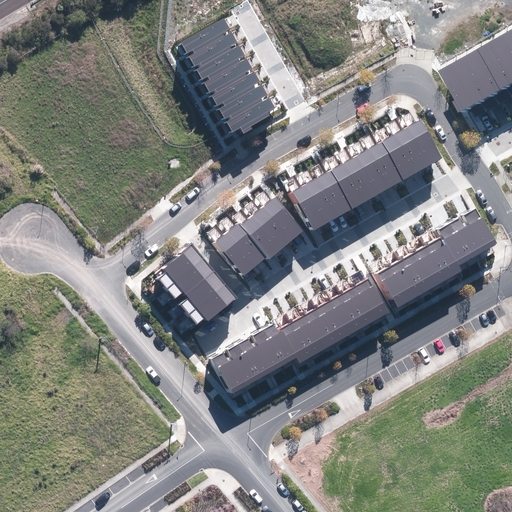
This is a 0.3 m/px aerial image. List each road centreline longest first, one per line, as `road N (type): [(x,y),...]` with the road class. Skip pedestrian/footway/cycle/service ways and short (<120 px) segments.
road 1 (residential): [(229,443),(511,280)]
road 2 (residential): [(469,164),(446,186),(249,302)]
road 3 (residential): [(309,128),(411,79),(469,164)]
road 4 (residential): [(229,443),(91,282)]
road 5 (residential): [(175,217),(309,128)]
road 6 (residential): [(241,8),(309,128)]
road 7 (residential): [(120,511),(229,443)]
